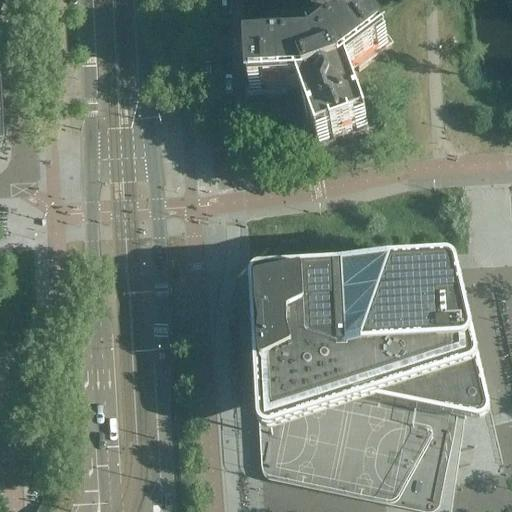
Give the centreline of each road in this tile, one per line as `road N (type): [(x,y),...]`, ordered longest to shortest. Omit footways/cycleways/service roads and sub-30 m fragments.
road 1 (secondary): [(173,511),(151,158)]
road 2 (secondary): [(89,161),(113,511)]
road 3 (residential): [(14,0),(23,162)]
road 4 (secondary): [(82,0),(89,161)]
road 5 (secondary): [(151,158),(141,0)]
road 6 (residential): [(226,156),(217,0)]
